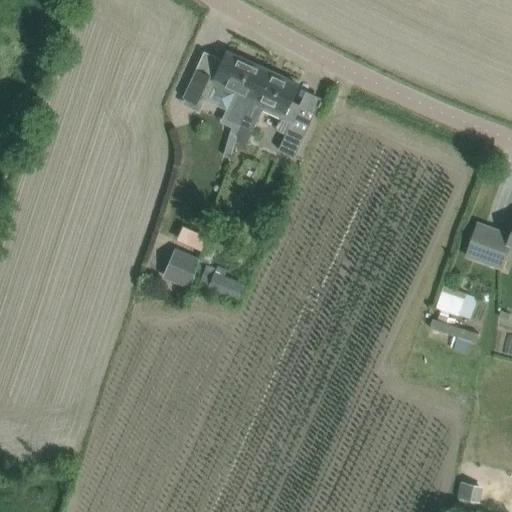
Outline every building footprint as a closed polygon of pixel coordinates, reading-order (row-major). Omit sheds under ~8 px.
[(196,69),(183,98),(197,105),(210,77),(218,81),(241,91),(229,119),(239,124),(232,138),(236,140),(240,125),(266,70),(227,52),(223,60),(204,51),(196,69)] [(237,140),(234,146),(244,150),(262,109),(283,118),(291,122),(286,132),(278,151),(294,158),(307,129),(291,122),(299,104),(291,101),(298,85),(266,70),(240,125),(236,140),(237,140)] [(511,248),(511,233),(511,235),(478,223),(466,256),(501,268),(508,247),(511,248)] [(183,224),(177,239),(201,249),(207,235),(183,224)] [(175,251),(163,280),(191,292),(200,261),(175,251)] [(215,273),(208,290),(238,303),(239,299),(245,286),(215,273)] [(472,317),(477,294),(441,285),(436,309),(472,317)] [(472,350),(477,328),(430,318),(426,340),(472,350)] [(482,485),(461,481),(458,497),(479,501),(482,485)]
